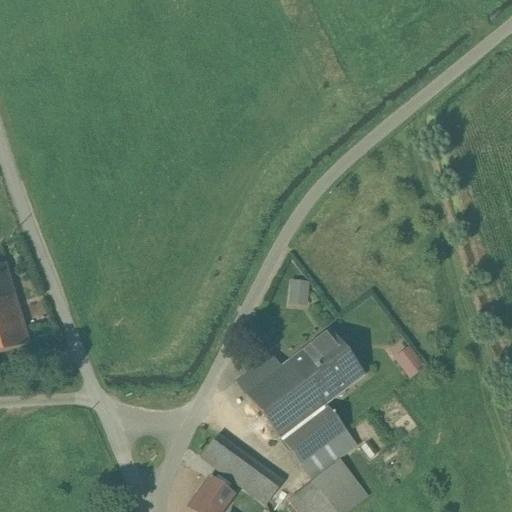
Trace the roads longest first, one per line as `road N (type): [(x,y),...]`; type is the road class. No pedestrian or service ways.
road 1 (unclassified): [(193,413),(284,233),(318,185),(511,26)]
road 2 (unclassified): [(100,404),(0,137)]
road 3 (unknown): [(253,294),(61,306)]
